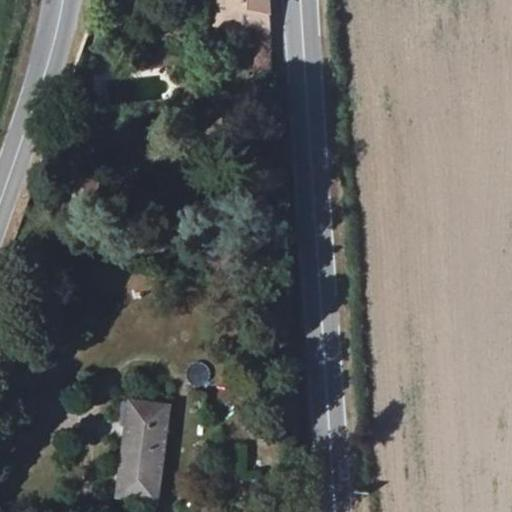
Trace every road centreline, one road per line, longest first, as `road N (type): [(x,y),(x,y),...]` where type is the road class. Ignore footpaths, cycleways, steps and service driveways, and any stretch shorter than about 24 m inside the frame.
road 1 (secondary): [(334,511),(300,0)]
road 2 (primary): [(0,209),(65,0)]
